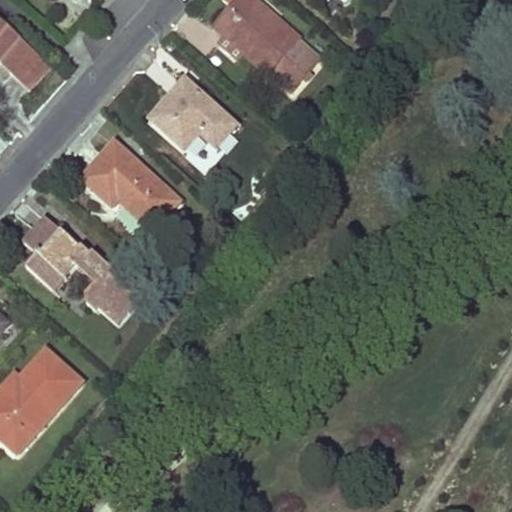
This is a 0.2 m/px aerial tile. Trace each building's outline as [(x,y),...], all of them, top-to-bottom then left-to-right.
[(299,42),(249,0),(239,0),(234,6),(214,29),(225,40),(244,55),(270,78),(272,75),(285,86),(306,62),(292,50),(299,42)] [(0,67),(28,93),(37,83),(50,69),(0,25),(0,67)] [(225,40),(220,46),(238,62),(244,55),(225,40)] [(299,42),(292,50),(306,62),(313,54),(299,42)] [(236,129),(185,84),(162,109),(150,123),(183,154),(199,137),(216,152),(236,129)] [(179,203),(114,147),(95,168),(81,183),(111,210),(118,202),(151,233),(179,203)] [(70,244),(46,223),(33,238),(25,247),(36,258),(25,270),(53,295),(76,270),(95,287),(85,298),(86,306),(95,315),(98,313),(115,328),(138,302),(105,275),(109,270),(93,256),(91,259),(81,250),(79,252),(74,259),(64,250),(70,244)] [(70,244),(64,250),(74,259),(79,252),(70,244)] [(2,393),(0,395),(0,443),(16,457),(81,386),(45,354),(19,383),(6,397),(2,393)] [(15,379),(2,393),(6,397),(19,383),(15,379)]
